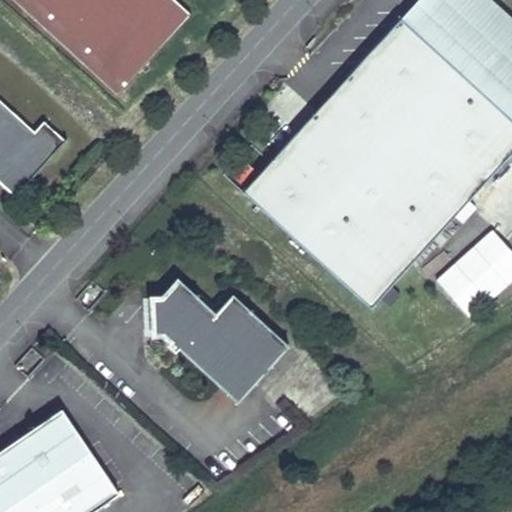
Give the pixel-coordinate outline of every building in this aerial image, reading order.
[(32,0),(10,0),(116,96),(127,85),(32,0)] [(32,0),(127,85),(173,33),(191,14),(175,0),(32,0)] [(511,19),(491,0),(415,0),(400,17),(511,121),(511,19)] [(511,121),(400,17),(242,191),(369,305),(511,147),(511,121)] [(0,99),(0,182),(15,196),(11,200),(13,201),(69,140),(67,139),(66,141),(45,122),(36,132),(0,99)] [(240,156),(226,172),(241,185),(255,169),(240,156)] [(468,317),(511,278),(511,250),(491,227),(433,278),(468,317)] [(179,281),(162,299),(151,299),(153,336),(163,336),(170,343),(167,347),(174,353),(178,350),(237,405),(289,348),(232,296),(216,315),(179,281)] [(0,511),(92,511),(118,495),(61,410),(0,450),(0,511)]
